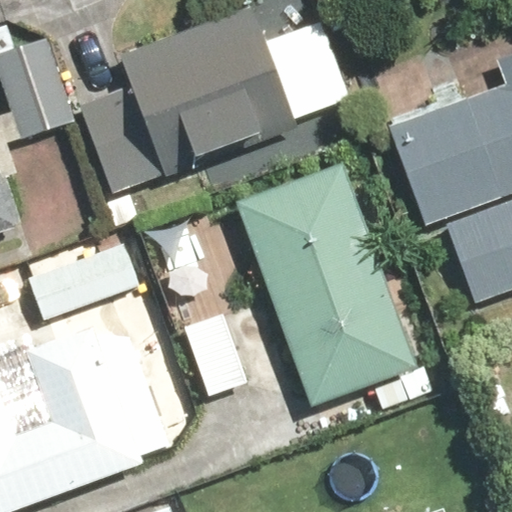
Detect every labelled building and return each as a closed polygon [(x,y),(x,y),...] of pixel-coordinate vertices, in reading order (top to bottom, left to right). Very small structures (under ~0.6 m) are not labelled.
[(250,12),(117,58),(128,87),(78,104),(108,193),(290,130),(250,12)] [(0,54),(0,82),(20,141),(76,122),(47,39),(0,54)] [(383,129),(420,230),(438,223),(469,307),(511,290),(511,52),(494,59),(503,84),(383,129)] [(234,203),(309,410),(416,372),(341,165),(234,203)] [(0,234),(17,229),(0,180),(0,234)] [(27,279),(44,323),(140,286),(123,243),(27,279)] [(0,409),(0,511),(16,511),(140,466),(89,329),(23,354),(49,425),(11,439),(0,409)]
